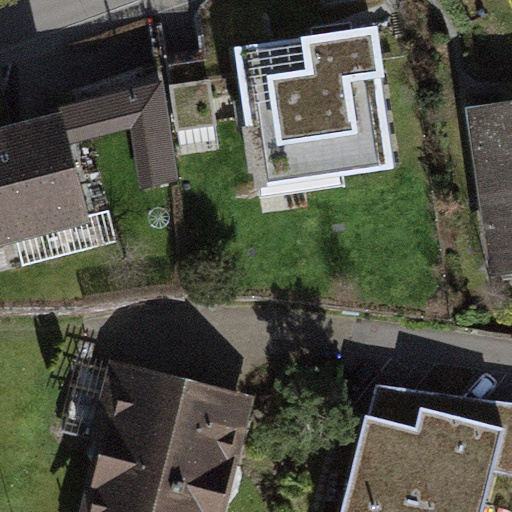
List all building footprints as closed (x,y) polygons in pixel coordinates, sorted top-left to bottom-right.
[(376,26),(239,46),(260,188),(397,168),(376,26)] [(511,101),(463,107),(485,273),(511,269),(511,101)] [(58,114),(0,129),(0,243),(87,220),(58,114)] [(214,511),(242,396),(125,368),(91,511),(214,511)] [(425,464),(366,450),(350,511),(469,511),(473,497),(499,504),(511,453),(511,435),(437,417),(425,464)]
